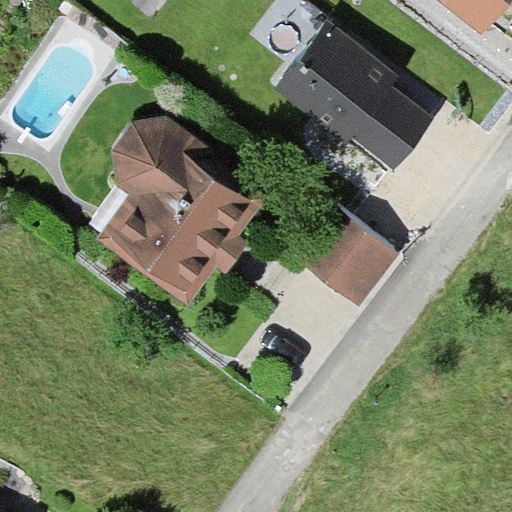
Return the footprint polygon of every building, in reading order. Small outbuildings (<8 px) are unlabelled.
[(466,0),(485,14),(495,0),(466,0)] [(420,133),(435,114),(391,81),(399,70),(330,18),(283,80),(352,132),(357,125),(401,158),(420,133)] [(230,233),(263,189),(216,155),(205,141),(168,112),(141,118),(122,141),(125,170),(159,200),(131,240),(191,288),(230,233)] [(306,244),(323,257),(359,210),(342,197),(306,244)] [(363,288),(400,241),(359,210),(323,257),(363,288)]
